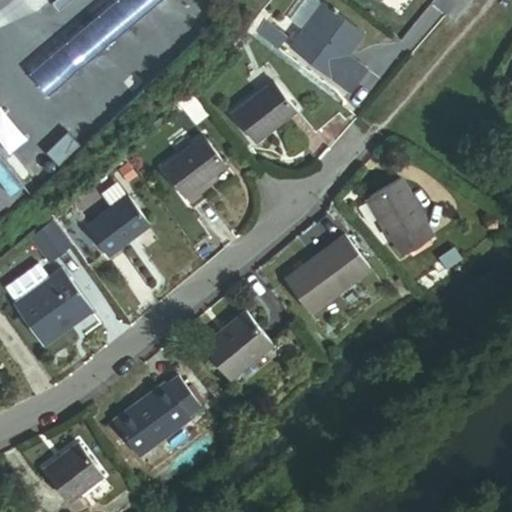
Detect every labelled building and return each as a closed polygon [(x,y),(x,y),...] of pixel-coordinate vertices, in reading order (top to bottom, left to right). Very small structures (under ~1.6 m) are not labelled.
[(148,0),(112,0),(101,11),(118,28),(148,0)] [(333,4),(328,0),(311,0),(298,18),(313,30),(333,4)] [(359,54),(354,50),(370,29),(335,2),(333,4),(313,30),(301,45),(359,90),(376,67),(359,54)] [(118,28),(101,11),(99,8),(91,17),(93,19),(110,37),(112,39),(121,31),(118,28)] [(110,37),(93,19),(40,70),(57,87),(110,37)] [(297,42),(278,25),(270,35),(289,52),(297,42)] [(237,42),(250,54),(263,36),(252,28),(237,42)] [(354,50),(359,54),(375,33),(370,29),(354,50)] [(36,50),(45,59),(64,40),(56,31),(36,50)] [(258,141),(302,110),(282,81),(237,112),(258,141)] [(36,142),(0,98),(0,133),(19,156),(36,142)] [(169,168),(191,196),(232,161),(210,134),(169,168)] [(0,172),(0,196),(28,175),(15,160),(0,172)] [(429,241),(436,237),(428,222),(433,219),(410,178),(375,197),(398,239),(402,237),(410,251),(415,249),(429,241)] [(114,259),(156,228),(135,198),(92,229),(114,259)] [(48,263),(72,243),(51,219),(28,239),(48,263)] [(295,277),(321,312),(382,266),(356,230),(295,277)] [(415,249),(418,255),(432,247),(429,241),(415,249)] [(47,343),(92,303),(57,264),(12,304),(47,343)] [(215,349),(244,381),(286,342),(257,310),(215,349)] [(130,424),(156,457),(206,417),(179,384),(130,424)] [(60,476),(86,507),(120,477),(94,446),(60,476)]
